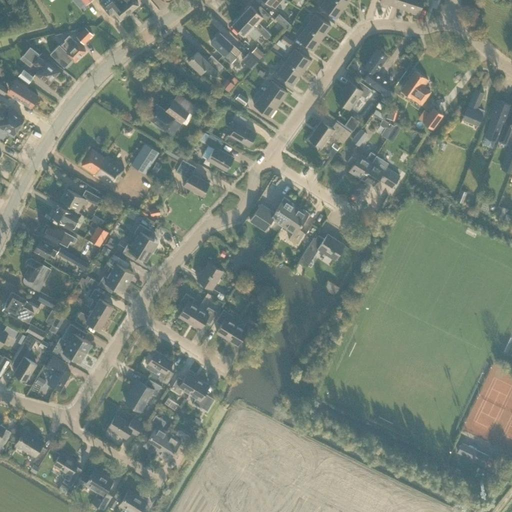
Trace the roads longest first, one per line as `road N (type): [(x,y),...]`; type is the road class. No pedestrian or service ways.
road 1 (tertiary): [(0,234),(38,154),(92,81),(194,0)]
road 2 (residential): [(268,157),(365,28),(423,28),(458,16)]
road 3 (residential): [(136,313),(207,224),(238,213),(268,157)]
road 4 (residential): [(70,413),(136,313)]
